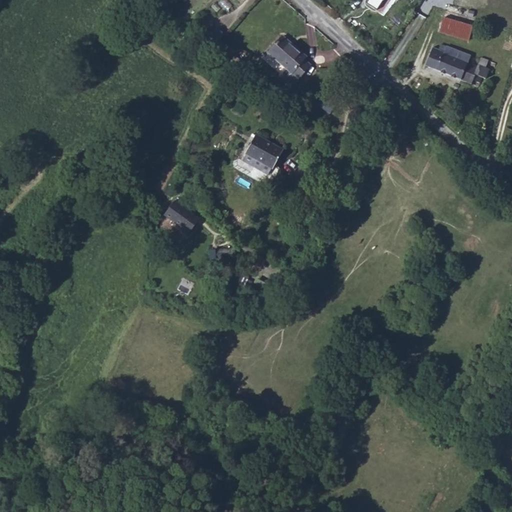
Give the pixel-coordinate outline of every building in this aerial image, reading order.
[(476,22),(447,13),(442,28),(472,36),(476,22)] [(271,50),(284,33),(278,27),(263,43),(271,50)] [(301,49),(284,33),(271,50),(293,71),(305,59),(299,53),(301,49)] [(489,77),(493,67),(489,65),(492,57),(483,54),(480,63),(471,60),(474,52),(444,40),(442,46),(436,44),(428,63),(482,84),(486,76),(489,77)] [(319,97),(315,105),(330,112),(334,104),(319,97)] [(284,151),(255,134),(244,152),(273,169),(284,151)] [(184,216),(168,206),(161,216),(179,226),(184,216)]
